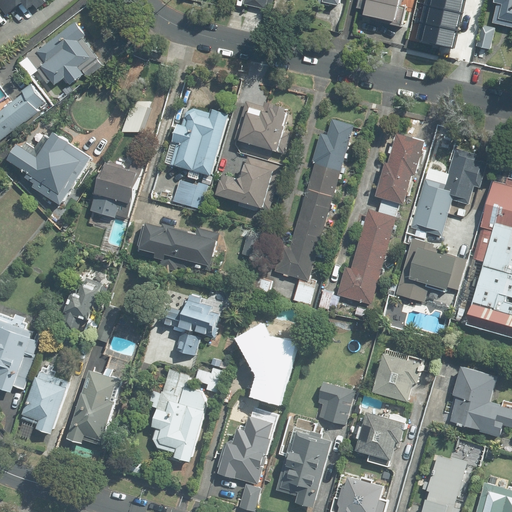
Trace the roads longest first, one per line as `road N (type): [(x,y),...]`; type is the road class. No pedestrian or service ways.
road 1 (residential): [(136,0),(168,24),(206,37),(511,107)]
road 2 (tertiary): [(0,469),(141,511)]
